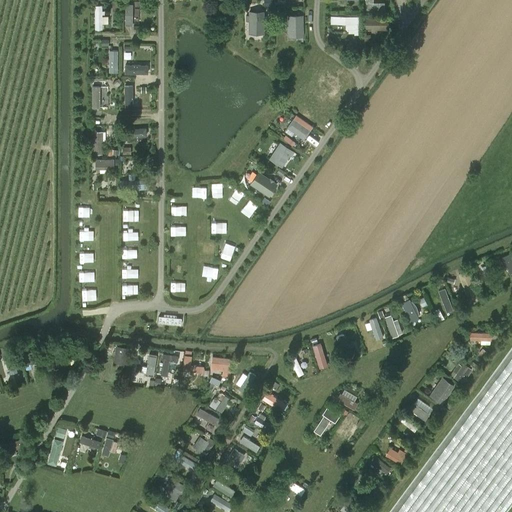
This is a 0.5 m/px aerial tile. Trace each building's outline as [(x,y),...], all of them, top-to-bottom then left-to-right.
[(372,0),(364,0),(365,10),(383,10),(383,3),(372,2),(372,0)] [(125,3),(125,24),(133,24),(133,3),(125,3)] [(95,4),(95,29),(103,29),(103,4),(95,4)] [(249,15),(246,15),(246,20),(249,20),(249,33),(263,32),(263,20),(266,20),(266,15),(263,15),(263,11),(249,11),(249,15)] [(296,41),(302,41),(302,36),(302,15),(288,16),(288,26),(286,26),(287,33),(296,33),(296,41)] [(331,16),(331,23),(345,23),(345,28),(348,29),(348,32),(353,32),(353,34),(357,34),(357,16),(331,16)] [(365,16),(365,28),(372,28),(372,32),(376,32),(376,29),(388,29),(388,19),(377,19),(377,16),(365,16)] [(118,67),(118,49),(109,49),(109,67),(118,67)] [(125,63),(125,73),(148,73),(147,63),(125,63)] [(332,98),(343,82),(327,71),(316,86),(332,98)] [(92,85),(92,107),(107,107),(107,85),(92,85)] [(126,86),(127,105),(135,105),(134,85),(126,86)] [(312,127),(296,115),(293,119),(287,127),(303,139),(309,130),(312,127)] [(147,127),(126,128),(126,137),(147,136),(147,127)] [(105,153),(105,130),(94,130),(94,153),(105,153)] [(279,142),(269,158),(281,165),(289,154),(291,155),(293,151),(279,142)] [(114,169),(114,158),(95,158),(95,168),(114,169)] [(268,195),(276,184),(258,172),(250,184),(268,195)] [(99,215),(110,216),(110,205),(100,204),(99,215)] [(125,228),(125,238),(136,237),(136,227),(125,228)] [(92,240),(92,230),(82,230),(82,240),(92,240)] [(124,258),(133,258),(133,247),(124,247),(124,258)] [(92,252),(81,253),(82,263),(92,263),(92,252)] [(469,303),(479,299),(468,269),(458,272),(469,303)] [(446,287),(439,289),(446,312),(453,310),(446,287)] [(411,321),(421,316),(411,297),(401,302),(411,321)] [(397,334),(397,333),(401,332),(397,319),(392,320),(390,314),(384,316),(392,337),(397,334)] [(157,323),(180,325),(181,318),(158,316),(157,323)] [(375,319),(369,321),(377,342),(383,339),(375,319)] [(115,345),(113,361),(126,363),(127,347),(115,345)] [(35,362),(31,348),(21,352),(25,365),(35,362)] [(171,355),(163,353),(161,359),(163,359),(160,376),(166,377),(169,361),(176,363),(177,356),(178,356),(179,351),(172,350),(171,355)] [(190,364),(191,351),(184,350),(182,369),(181,376),(192,377),(192,371),(203,372),(203,365),(190,364)] [(297,375),(307,372),(299,352),(290,356),(297,375)] [(141,366),(140,371),(145,372),(144,375),(153,376),(157,355),(148,353),(145,367),(141,366)] [(8,357),(9,373),(17,373),(17,356),(8,357)] [(222,371),(222,377),(229,378),(230,358),(212,356),(210,369),(222,371)] [(451,379),(453,377),(458,381),(462,375),(466,378),(472,369),(463,363),(461,365),(457,363),(448,377),(451,379)] [(242,395),(251,381),(245,377),(240,384),(236,382),(232,389),(242,395)] [(454,385),(443,377),(436,387),(435,387),(429,395),(441,403),(454,385)] [(219,392),(210,407),(220,413),(229,398),(219,392)] [(273,392),(268,397),(281,410),(286,404),(273,392)] [(426,420),(435,409),(418,397),(409,408),(426,420)] [(193,421),(214,431),(221,418),(199,407),(193,421)] [(325,436),(339,413),(328,407),(314,429),(325,436)] [(349,413),(336,433),(347,440),(360,420),(349,413)] [(415,430),(419,424),(403,413),(399,419),(415,430)] [(258,417),(255,421),(269,430),(277,418),(271,414),(265,422),(258,417)] [(56,436),(63,438),(65,428),(58,426),(56,436)] [(77,449),(96,456),(101,440),(82,434),(77,449)] [(239,441),(256,452),(260,445),(243,434),(239,441)] [(203,439),(199,436),(193,446),(207,455),(215,441),(205,435),(203,439)] [(102,450),(113,454),(118,440),(106,437),(102,450)] [(49,456),(50,457),(49,462),(57,464),(63,442),(53,440),(49,456)] [(236,467),(244,454),(233,447),(225,460),(236,467)] [(385,455),(400,464),(406,453),(399,449),(397,452),(389,447),(385,455)] [(181,454),(178,461),(196,472),(200,466),(181,454)] [(375,454),(370,462),(386,474),(391,466),(375,454)] [(170,477),(162,492),(175,499),(182,485),(170,477)] [(231,496),(235,489),(217,477),(213,484),(231,496)] [(372,496),(379,486),(365,477),(358,486),(372,496)] [(290,478),(286,484),(301,494),(305,488),(290,478)] [(201,499),(228,511),(233,501),(207,488),(201,499)] [(353,511),(364,511),(366,510),(346,495),(340,502),(353,511)] [(148,503),(162,511),(167,511),(170,507),(152,496),(148,503)]
